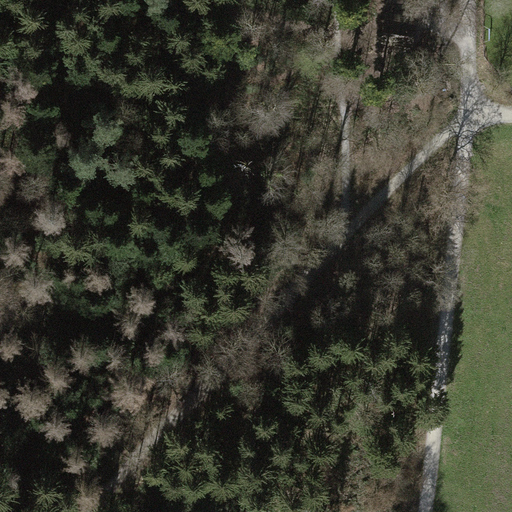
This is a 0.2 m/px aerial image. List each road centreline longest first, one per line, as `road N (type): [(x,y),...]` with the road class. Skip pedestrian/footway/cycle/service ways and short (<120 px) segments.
road 1 (track): [(469,0),(470,109),(425,511)]
road 2 (track): [(89,511),(348,225)]
road 3 (track): [(511,115),(470,109),(348,225)]
